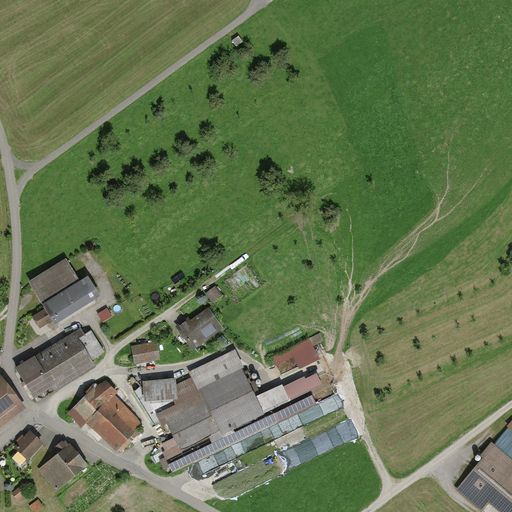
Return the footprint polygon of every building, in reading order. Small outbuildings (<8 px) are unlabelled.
[(69,260),(33,285),(48,307),(33,317),(43,331),(57,321),(61,326),(97,300),(69,260)] [(227,295),(220,286),(212,293),(219,301),(227,295)] [(99,312),(103,320),(113,315),(109,307),(99,312)] [(229,327),(214,308),(186,328),(201,348),(229,327)] [(98,359),(110,352),(93,325),(87,329),(84,325),(19,367),(40,398),(58,387),(61,392),(102,365),(98,359)] [(301,367),(321,357),(311,338),(273,357),(277,364),(295,355),(301,367)] [(158,341),(136,345),(139,362),(161,358),(158,341)] [(263,396),(239,351),(192,372),(194,379),(181,385),(181,378),(147,382),(148,403),(177,399),(180,405),(163,413),(176,436),(161,444),(171,462),(211,439),(215,445),(297,403),(289,384),(263,396)] [(283,375),(299,366),(294,356),(278,365),(283,375)] [(0,433),(31,410),(0,368),(0,433)] [(104,376),(68,414),(84,429),(91,422),(122,451),(146,424),(116,396),(121,391),(104,376)] [(26,449),(24,452),(35,461),(49,443),(34,431),(22,445),(26,449)] [(511,511),(511,457),(493,441),(456,486),(486,510),(493,501),(506,511),(511,511)] [(94,469),(74,444),(41,470),(61,495),(94,469)] [(12,456),(21,466),(29,458),(19,449),(12,456)]
